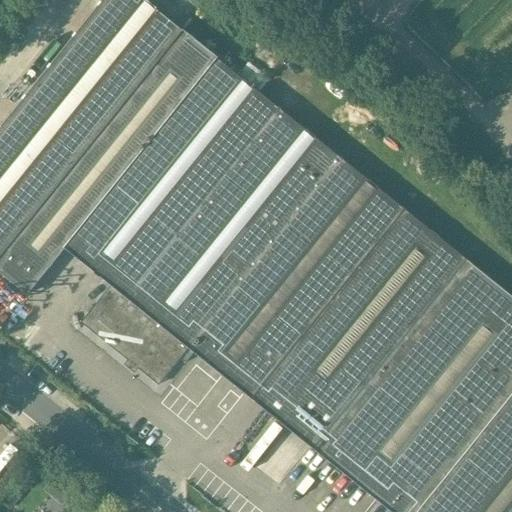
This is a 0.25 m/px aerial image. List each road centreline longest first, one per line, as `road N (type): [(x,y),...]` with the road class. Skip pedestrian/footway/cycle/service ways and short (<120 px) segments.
road 1 (unclassified): [(173,511),(0,371)]
road 2 (residential): [(511,144),(353,0)]
